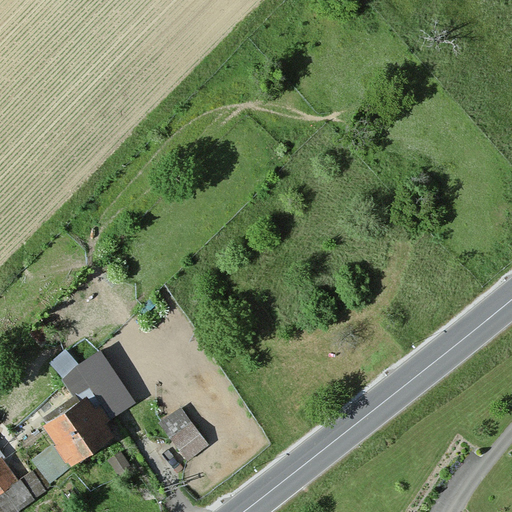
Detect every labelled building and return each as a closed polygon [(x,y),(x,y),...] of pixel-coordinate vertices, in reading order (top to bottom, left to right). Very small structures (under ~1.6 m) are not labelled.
[(87,399),(105,427),(135,407),(101,355),(65,378),(81,403),(87,399)] [(81,403),(45,426),(55,445),(71,468),(113,440),(105,427),(87,399),(81,403)] [(181,408),(160,424),(186,460),(207,445),(181,408)] [(71,468),(55,445),(34,460),(50,483),(71,468)] [(0,505),(5,511),(11,511),(46,489),(33,470),(18,478),(0,449),(0,505)] [(129,465),(121,453),(110,460),(117,472),(129,465)] [(72,488),(66,493),(72,501),(78,496),(72,488)]
